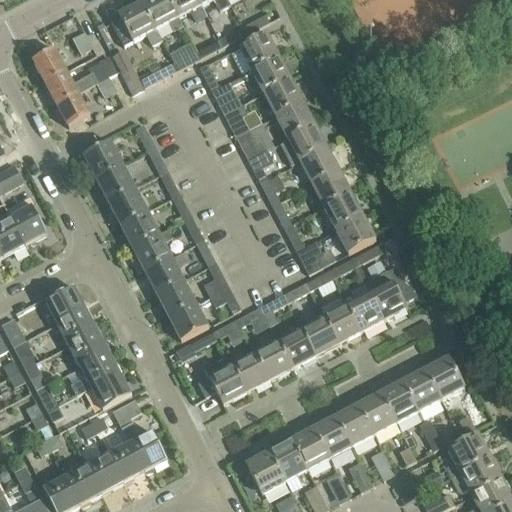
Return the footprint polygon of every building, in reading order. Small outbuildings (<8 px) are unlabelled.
[(166,0),(157,0),(142,8),(157,36),(170,29),(174,37),(183,32),(179,24),(166,0)] [(166,0),(179,24),(192,18),(202,12),(195,0),(166,0)] [(195,0),(202,12),(214,6),(220,17),(231,11),(225,0),(195,0)] [(125,53),(133,49),(147,41),(153,52),(163,47),(157,36),(142,8),(118,20),(120,24),(112,28),(125,53)] [(202,12),(192,18),(196,27),(207,22),(202,12)] [(266,20),(243,33),(247,41),(270,28),(266,20)] [(243,33),(219,45),(224,53),(247,41),(243,33)] [(85,39),(73,45),(81,60),(93,54),(85,39)] [(240,55),(232,59),(242,78),(243,81),(244,81),(252,77),(280,62),(267,39),(240,54),(240,55)] [(219,45),(196,57),(201,65),(224,53),(219,45)] [(33,66),(45,89),(67,77),(55,54),(33,66)] [(196,57),(174,69),(178,77),(201,65),(196,57)] [(67,77),(45,89),(57,111),(78,100),(97,90),(109,83),(118,78),(109,62),(99,67),(100,69),(89,74),(91,79),(73,89),(67,77)] [(254,82),(264,100),(292,85),(280,62),(252,77),(254,82)] [(134,73),(122,79),(133,101),(144,96),(145,95),(161,86),(170,81),(178,77),(174,69),(151,81),(150,78),(139,83),(134,73)] [(212,98),(220,93),(208,70),(200,74),(212,98)] [(252,77),(244,81),(246,86),(254,82),(252,77)] [(117,98),(109,83),(97,90),(104,105),(117,98)] [(264,100),(276,123),(304,108),(292,85),(264,100)] [(220,93),(212,98),(224,121),(242,111),(230,88),(220,93)] [(63,107),(57,111),(69,134),(90,122),(85,113),(79,102),(78,100),(63,107)] [(276,123),(288,145),(316,131),(304,108),(276,123)] [(224,121),(236,144),(250,136),(243,123),(247,120),(242,111),(224,121)] [(136,135),(160,181),(168,176),(144,131),(136,135)] [(299,167),(300,168),(327,153),(316,131),(288,145),(295,159),(299,167)] [(236,144),(248,167),(268,156),(262,144),(256,147),(250,136),(236,144)] [(84,162),(96,185),(124,171),(112,147),(84,162)] [(327,153),(300,168),(312,191),(340,176),(339,175),(327,153)] [(248,167),(261,190),(269,185),(263,175),(275,169),(268,156),(248,167)] [(295,159),(287,163),(292,171),(299,167),(295,159)] [(11,173),(0,179),(0,200),(3,200),(24,188),(15,171),(11,173)] [(96,185),(108,208),(136,193),(124,171),(96,185)] [(160,181),(173,205),(181,200),(168,176),(160,181)] [(312,191),(324,214),(352,199),(340,176),(312,191)] [(269,185),(261,190),(272,211),(280,207),(276,199),(285,194),(278,180),(273,183),(269,185)] [(108,208),(121,232),(149,217),(136,193),(108,208)] [(352,199),(324,214),(336,237),(364,222),(352,199)] [(173,205),(182,222),(176,225),(178,230),(193,223),(181,200),(173,205)] [(30,203),(7,215),(11,223),(10,223),(26,252),(48,241),(32,212),(35,211),(30,203)] [(272,211),(285,235),(292,229),(280,207),(272,211)] [(149,217),(121,232),(132,254),(160,240),(149,217)] [(336,237),(348,260),(376,245),(364,222),(336,237)] [(9,223),(0,228),(0,257),(4,264),(25,253),(26,252),(10,223),(9,223)] [(185,228),(197,251),(205,247),(193,223),(178,230),(179,231),(185,228)] [(285,235),(297,258),(305,253),(293,230),(285,234),(285,235)] [(160,240),(132,254),(133,255),(142,273),(145,278),(173,263),(166,249),(174,244),(169,236),(169,235),(161,239),(160,240)] [(197,251),(209,274),(217,269),(205,247),(197,251)] [(309,281),(323,274),(318,264),(324,261),(317,247),(305,253),(297,258),(309,281)] [(375,253),(352,265),(356,273),(379,261),(375,253)] [(145,278),(157,301),(185,286),(173,263),(145,278)] [(352,265),(329,277),(333,285),(356,273),(352,265)] [(204,291),(210,303),(229,292),(217,269),(209,274),(215,285),(204,291)] [(329,277),(306,289),(310,297),(333,285),(329,277)] [(387,277),(365,289),(370,299),(378,315),(384,327),(408,315),(393,286),(392,287),(387,277)] [(157,301),(169,324),(197,309),(185,286),(157,301)] [(306,289),(283,301),(287,309),(301,302),(310,297),(306,289)] [(45,308),(57,330),(87,315),(75,292),(45,308)] [(227,308),(233,321),(242,316),(229,292),(210,303),(216,314),(227,308)] [(342,302),(341,302),(346,311),(362,339),(384,327),(378,315),(370,299),(356,306),(351,297),(350,297),(342,302)] [(264,321),(270,333),(279,328),(273,317),(287,309),(283,301),(260,313),(264,321)] [(169,324),(181,347),(209,332),(197,309),(169,324)] [(324,323),(339,351),(362,339),(346,311),(324,323)] [(260,313),(237,325),(242,333),(264,321),(260,313)] [(57,330),(69,352),(99,337),(87,315),(57,330)] [(301,335),(316,363),(339,351),(324,323),(301,335)] [(2,331),(14,352),(26,346),(15,324),(2,331)] [(237,325),(215,337),(219,345),(242,333),(237,325)] [(278,347),(293,375),(316,363),(301,335),(278,347)] [(69,352),(80,373),(110,358),(99,337),(69,352)] [(215,337),(191,350),(194,356),(195,358),(219,345),(215,337)] [(0,360),(9,356),(0,339),(0,360)] [(26,346),(14,352),(20,364),(26,374),(31,371),(36,369),(35,366),(33,364),(34,361),(27,347),(26,346)] [(255,359),(270,387),(293,375),(278,347),(255,359)] [(91,395),(92,395),(122,380),(110,358),(80,373),(86,383),(71,391),(77,402),(91,395)] [(232,371),(247,399),(270,387),(255,359),(232,371)] [(209,383),(198,389),(206,404),(217,398),(224,412),(247,399),(232,371),(228,362),(204,374),(209,383)] [(426,376),(442,406),(465,394),(449,364),(426,376)] [(3,372),(9,383),(20,377),(14,366),(3,372)] [(31,385),(42,380),(36,369),(31,371),(26,374),(31,385)] [(404,387),(420,418),(442,406),(426,376),(404,387)] [(26,388),(20,377),(9,383),(15,394),(26,388)] [(92,395),(103,417),(133,401),(122,380),(92,395)] [(381,399),(397,430),(420,418),(404,387),(381,399)] [(359,411),(375,441),(397,430),(381,399),(359,411)] [(53,400),(42,406),(48,416),(59,411),(53,400)] [(113,418),(119,430),(121,434),(122,435),(129,449),(145,478),(146,478),(168,466),(152,436),(141,442),(134,428),(133,427),(131,424),(142,418),(136,406),(113,418)] [(37,409),(26,415),(29,419),(32,426),(40,422),(43,420),(37,409)] [(59,411),(48,416),(48,417),(53,427),(64,421),(59,412),(59,411)] [(336,423),(353,453),(375,441),(359,411),(336,423)] [(32,426),(25,429),(26,430),(32,427),(37,437),(41,435),(48,431),(43,420),(40,422),(32,426)] [(459,426),(467,440),(477,435),(469,421),(459,426)] [(92,429),(98,439),(109,434),(103,423),(92,429)] [(314,434),(330,465),(353,453),(336,423),(314,434)] [(419,431),(427,445),(437,439),(429,425),(419,431)] [(87,445),(98,439),(92,429),(81,434),(87,445)] [(48,431),(41,435),(46,446),(54,442),(48,431)] [(292,446),(308,476),(330,465),(314,434),(292,446)] [(444,452),(437,439),(427,445),(434,457),(444,452)] [(47,447),(52,457),(63,452),(57,440),(54,442),(46,446),(47,447)] [(448,456),(455,469),(446,474),(451,484),(491,463),(479,440),(448,456)] [(46,446),(35,452),(36,453),(41,463),(52,457),(47,447),(46,446)] [(269,458),(285,488),(308,476),(292,446),(269,458)] [(129,449),(109,460),(124,489),(145,478),(129,449)] [(400,458),(407,472),(417,466),(409,453),(400,458)] [(371,463),(384,487),(395,481),(383,457),(371,463)] [(269,458),(246,470),(249,475),(251,479),(261,498),(262,500),(285,488),(269,458)] [(88,471),(104,500),(124,489),(109,460),(88,471)] [(491,463),(451,484),(457,497),(464,498),(469,495),(472,501),(503,485),(491,463)] [(243,465),(231,471),(237,481),(249,475),(246,470),(243,465)] [(349,474),(362,499),(373,492),(361,468),(349,474)] [(66,483),(81,511),(104,500),(88,471),(66,483)] [(15,478),(16,482),(20,488),(31,482),(25,472),(15,478)] [(437,478),(413,490),(419,501),(443,489),(437,478)] [(327,486),(340,511),(351,504),(338,480),(327,486)] [(20,488),(23,494),(26,499),(36,494),(31,482),(20,488)] [(52,511),(80,511),(81,511),(66,483),(44,494),(52,511)] [(472,501),(477,511),(504,511),(511,508),(511,502),(503,485),(472,501)] [(305,497),(312,511),(326,511),(316,492),(305,497)] [(0,498),(0,511),(9,511),(2,498),(0,498)] [(425,511),(452,511),(455,511),(449,500),(425,511)] [(291,502),(276,510),(276,511),(297,511),(294,505),(294,504),(292,501),(291,502)]
